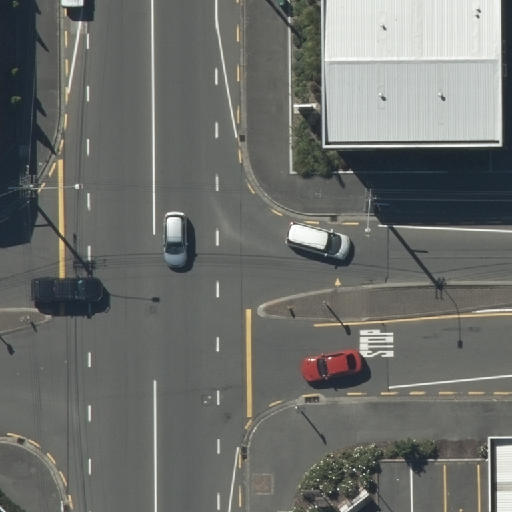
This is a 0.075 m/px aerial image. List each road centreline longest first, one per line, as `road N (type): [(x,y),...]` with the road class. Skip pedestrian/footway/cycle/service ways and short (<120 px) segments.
road 1 (tertiary): [(159,311),(511,308)]
road 2 (secondary): [(156,0),(159,311)]
road 3 (secondary): [(159,311),(160,511)]
road 4 (residential): [(0,316),(159,311)]
